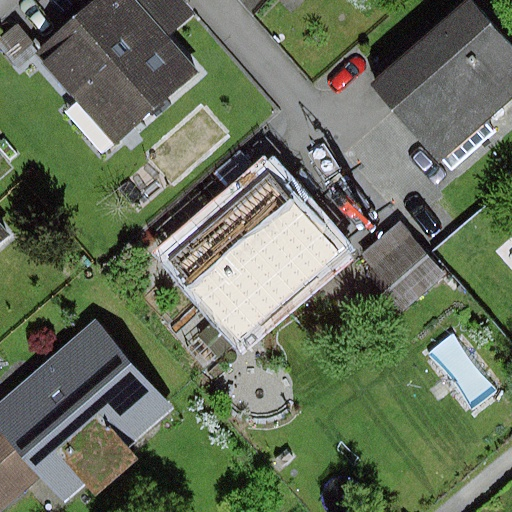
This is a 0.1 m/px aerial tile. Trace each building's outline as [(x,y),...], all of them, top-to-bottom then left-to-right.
[(187,0),(95,0),(37,54),(124,148),(207,71),(174,37),(200,13),(187,0)] [(511,36),(480,0),(473,0),(375,85),(452,175),(500,133),(492,124),(511,106),(511,36)] [(273,179),(178,267),(251,344),(346,256),(273,179)] [(0,216),(0,251),(17,236),(0,216)] [(403,222),(363,256),(408,309),(448,274),(403,222)] [(101,323),(0,410),(0,420),(1,422),(49,478),(71,503),(95,482),(108,498),(152,460),(139,446),(179,412),(101,323)] [(8,511),(49,478),(1,422),(0,423),(0,511),(8,511)]
